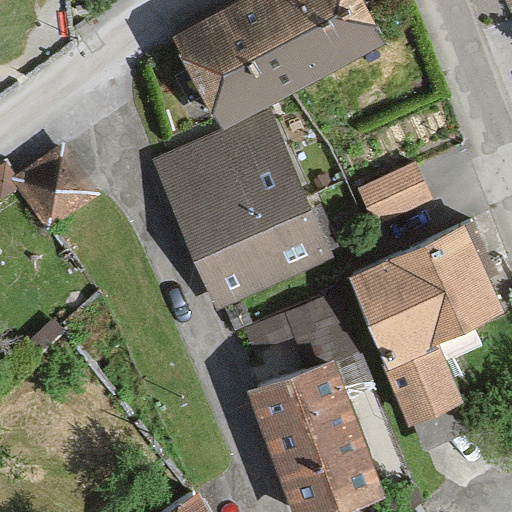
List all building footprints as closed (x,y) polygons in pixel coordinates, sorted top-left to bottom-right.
[(353,0),(269,0),(178,51),(228,140),(383,53),(353,0)] [(276,123),(157,176),(221,319),(340,266),(276,123)] [(54,218),(103,183),(69,136),(20,172),(54,218)] [(419,153),(360,178),(376,215),(435,190),(419,153)] [(438,345),(510,317),(476,230),(353,279),(411,428),(463,408),(438,345)] [(338,356),(254,384),(297,511),(363,511),(388,504),(338,356)]
